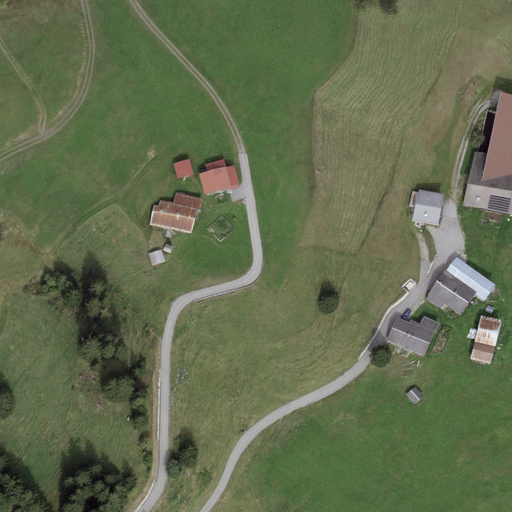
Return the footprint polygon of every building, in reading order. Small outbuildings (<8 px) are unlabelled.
[(511,211),(511,103),(500,101),(488,158),(474,155),(462,209),(510,219),(511,211)] [(189,163),(173,167),(178,182),(194,178),(189,163)] [(208,176),(199,179),(204,200),(240,191),(234,169),(226,171),(224,163),(205,167),(208,176)] [(445,200),(419,193),(418,195),(413,194),(409,209),(416,210),(412,226),(437,232),(445,200)] [(159,208),(154,207),(149,227),(192,238),(198,215),(200,215),(204,201),(176,194),(173,206),(160,202),(159,208)] [(161,252),(148,256),(152,269),(165,265),(161,252)] [(448,270),(484,299),(492,289),(455,261),(448,270)] [(477,297),(446,274),(426,300),(441,312),(444,307),(460,319),(477,297)] [(409,292),(414,287),(410,283),(405,288),(409,292)] [(409,325),(398,320),(386,343),(423,361),(441,327),(424,319),(420,327),(411,323),(409,325)] [(502,326),(481,321),(474,346),(495,352),(502,326)] [(494,352),(474,347),(470,363),(490,369),(494,352)] [(413,390),(403,396),(410,407),(420,401),(413,390)]
